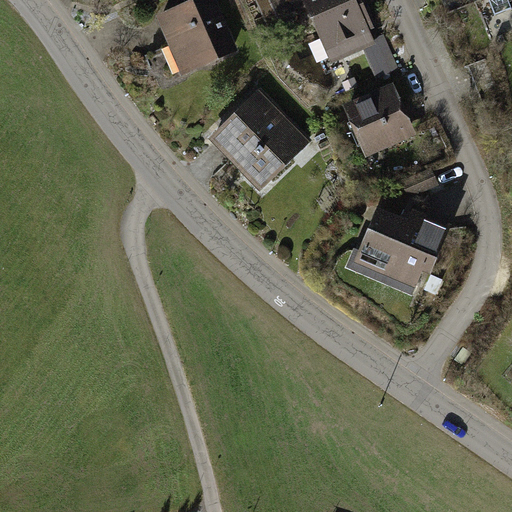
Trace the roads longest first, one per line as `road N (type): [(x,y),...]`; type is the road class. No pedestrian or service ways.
road 1 (residential): [(406,0),(458,121),(488,227),(481,288),(411,388)]
road 2 (unclassified): [(214,511),(134,243),(141,206),(166,181)]
road 3 (residential): [(166,181),(273,285),(411,388)]
road 4 (residential): [(29,0),(166,181)]
road 5 (residential): [(411,388),(511,457)]
